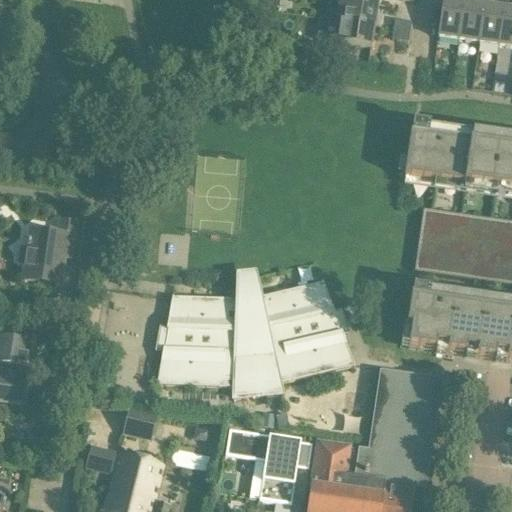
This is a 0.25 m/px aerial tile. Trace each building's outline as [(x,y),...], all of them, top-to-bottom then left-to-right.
[(376,10),(377,0),(339,0),(338,4),(376,10)] [(457,44),(462,6),(442,3),(436,41),(457,44)] [(373,30),(376,10),(338,4),(336,24),(373,30)] [(476,47),(482,9),(462,6),(457,44),(476,47)] [(497,50),(503,12),(482,9),(476,47),(497,50)] [(511,51),(511,13),(503,12),(497,50),(511,51)] [(393,23),(392,32),(407,35),(409,25),(393,23)] [(370,51),(373,30),(336,24),(332,45),(370,51)] [(406,44),(407,35),(392,32),(390,42),(406,44)] [(429,132),(412,130),(411,138),(410,138),(403,181),(511,196),(511,153),(428,141),(429,132)] [(511,225),(423,213),(414,275),(511,288),(511,317),(428,305),(430,296),(413,293),(411,302),(410,302),(406,332),(410,333),(407,351),(436,355),(437,348),(447,350),(446,357),(465,360),(466,352),(477,354),(476,361),(495,364),(496,357),(507,358),(505,366),(511,366),(511,225)] [(57,239),(29,235),(22,283),(57,288),(60,262),(77,265),(82,229),(59,225),(57,239)] [(278,387),(294,383),(352,370),(353,370),(341,336),(347,335),(342,321),(336,323),(321,285),(320,285),(320,286),(258,301),(253,280),(236,281),(236,303),(172,301),(172,300),(171,300),(164,339),(158,339),(155,353),(162,354),(156,389),(157,389),(157,388),(160,388),(233,391),(232,401),(281,396),(278,387)] [(65,333),(29,328),(26,344),(0,340),(0,404),(23,408),(28,380),(24,380),(30,345),(62,350),(65,333)] [(426,511),(433,464),(427,463),(439,384),(380,376),(368,455),(317,448),(306,511),(426,511)] [(149,444),(150,438),(155,420),(129,413),(123,438),(149,444)] [(274,419),(277,432),(288,434),(285,417),(274,419)] [(300,446),(229,435),(225,455),(265,461),(258,505),(289,509),(300,446)] [(115,456),(91,450),(85,472),(95,474),(97,467),(111,470),(115,456)] [(118,457),(109,492),(124,496),(122,505),(131,507),(129,511),(167,511),(168,508),(156,505),(154,511),(151,511),(162,469),(118,457)] [(124,496),(109,492),(103,511),(129,511),(131,507),(122,505),(124,496)]
